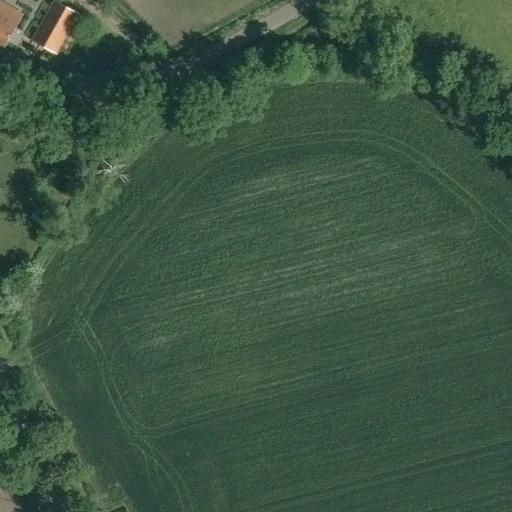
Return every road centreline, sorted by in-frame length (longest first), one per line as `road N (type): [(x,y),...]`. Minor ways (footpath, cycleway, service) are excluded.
road 1 (unclassified): [(313,0),(135,90),(89,103),(0,108)]
road 2 (tertiary): [(61,511),(0,387)]
